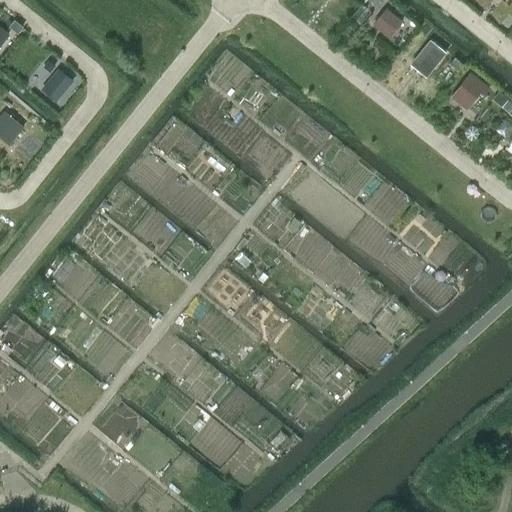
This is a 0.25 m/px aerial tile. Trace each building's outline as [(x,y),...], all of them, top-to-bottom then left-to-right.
[(360,4),(351,16),(360,23),(370,12),(360,4)] [(385,8),(372,24),(388,37),(400,21),(385,8)] [(443,52),(429,41),(415,58),(429,70),(443,52)] [(48,61),(43,67),(48,71),(53,66),(48,61)] [(58,70),(48,82),(60,93),(71,80),(58,70)] [(469,73),(457,88),(472,100),(479,92),(482,94),(488,87),(469,73)] [(497,93),(492,99),(500,106),(505,99),(497,93)] [(4,111),(0,116),(0,129),(11,139),(22,127),(4,111)] [(467,126),(464,130),(465,136),(469,139),(474,138),(478,134),(477,128),(473,125),(467,126)]
